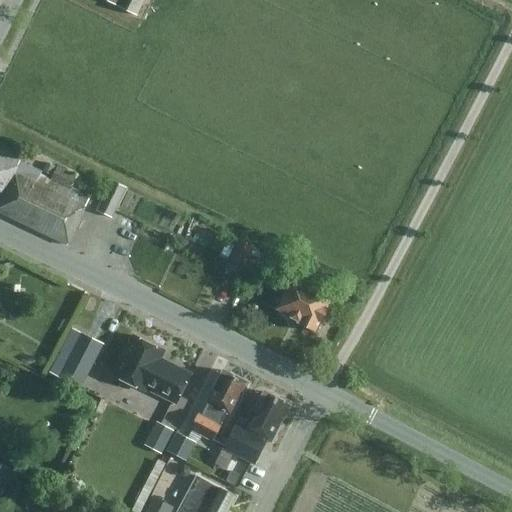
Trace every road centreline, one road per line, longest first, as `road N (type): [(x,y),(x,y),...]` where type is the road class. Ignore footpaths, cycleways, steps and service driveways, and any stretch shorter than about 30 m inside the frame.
road 1 (unclassified): [(324,389),(0,229)]
road 2 (unclassified): [(511,490),(324,389)]
road 3 (residential): [(261,511),(324,389)]
